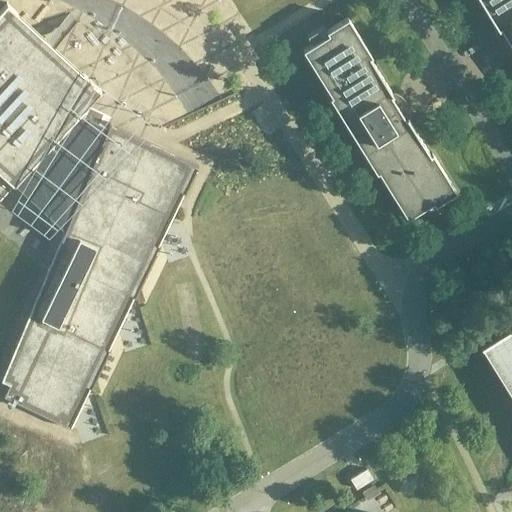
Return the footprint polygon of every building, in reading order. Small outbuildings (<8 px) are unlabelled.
[(511,0),(479,0),(498,29),(499,29),(499,28),(500,28),(506,38),(505,39),(506,41),(507,40),(511,47),(511,51),(511,52),(511,0)] [(0,198),(14,183),(64,229),(60,238),(61,238),(50,265),(1,380),(9,384),(3,396),(72,429),(73,427),(62,422),(80,384),(91,389),(110,349),(99,344),(123,293),(135,298),(160,246),(149,240),(173,189),(185,194),(198,167),(116,127),(116,128),(109,125),(110,123),(108,122),(107,125),(80,112),(101,90),(83,73),(78,79),(12,18),(17,13),(6,3),(0,9),(0,198)] [(302,50),(326,88),(331,85),(335,93),(329,97),(376,173),(382,169),(387,177),(383,179),(407,218),(432,202),(434,205),(456,192),(432,153),(431,154),(430,155),(407,117),(405,118),(406,118),(405,119),(398,108),(399,107),(398,106),(397,106),(390,96),(391,95),(392,95),(393,95),(369,57),(370,57),(371,57),(372,56),(347,17),(326,31),(328,34),(302,50)] [(511,326),(480,347),(481,348),(483,347),(511,393),(511,326)] [(350,479),(356,489),(373,479),(366,469),(350,479)]
